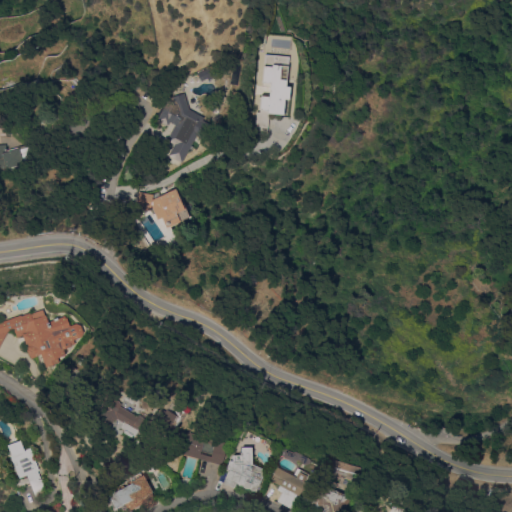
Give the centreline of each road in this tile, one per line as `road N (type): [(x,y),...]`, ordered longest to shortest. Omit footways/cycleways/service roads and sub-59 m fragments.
road 1 (secondary): [(511,476),(458,469),(354,409),(270,375),(206,327),(135,292),(78,246),(0,252)]
road 2 (residential): [(287,127),(246,157),(161,189),(86,199),(74,246)]
road 3 (residential): [(101,511),(70,437),(36,398),(0,375)]
road 4 (residential): [(280,511),(220,495),(160,511)]
